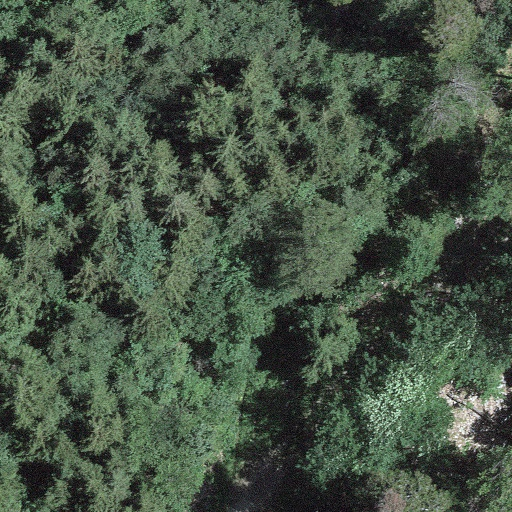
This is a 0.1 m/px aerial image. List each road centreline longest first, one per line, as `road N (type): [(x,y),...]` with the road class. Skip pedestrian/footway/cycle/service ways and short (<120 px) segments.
road 1 (track): [(239,511),(249,422),(268,368),(324,298),(432,204),(511,89)]
road 2 (track): [(511,226),(354,370),(250,511)]
